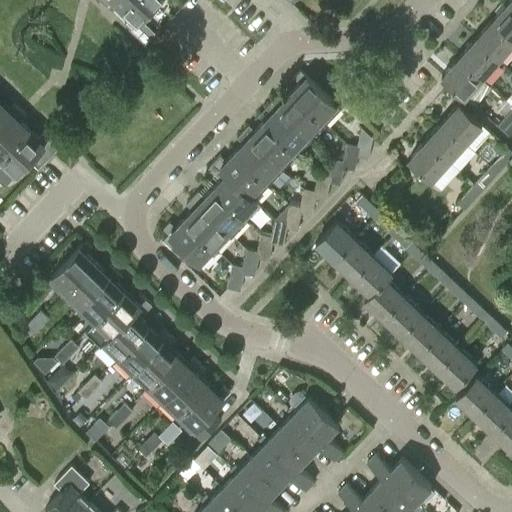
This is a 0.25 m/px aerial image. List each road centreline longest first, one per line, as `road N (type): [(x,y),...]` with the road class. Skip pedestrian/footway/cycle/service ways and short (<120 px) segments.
road 1 (residential): [(394,420),(319,350),(237,337),(148,255),(134,228),(145,198),(289,47),(388,38),(428,0)]
road 2 (residential): [(511,511),(485,501),(394,420)]
road 3 (residential): [(303,511),(394,420)]
